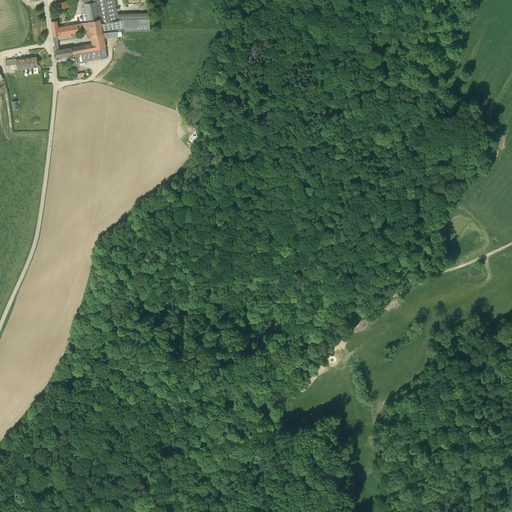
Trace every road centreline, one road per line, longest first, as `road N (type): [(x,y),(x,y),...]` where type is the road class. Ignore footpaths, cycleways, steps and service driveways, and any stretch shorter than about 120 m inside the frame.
road 1 (track): [(166,511),(361,317),(425,276),(511,242)]
road 2 (unclassified): [(0,326),(33,247),(43,195),(55,84),(45,0)]
